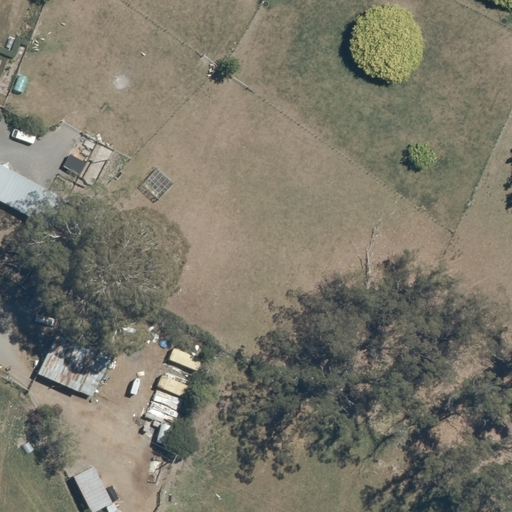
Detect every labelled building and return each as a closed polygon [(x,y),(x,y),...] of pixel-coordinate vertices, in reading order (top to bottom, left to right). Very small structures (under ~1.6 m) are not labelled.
[(108,150),(96,145),(79,181),(91,187),(108,150)] [(83,160),(66,152),(59,168),(76,176),(83,160)] [(67,204),(0,167),(0,203),(52,232),(67,204)] [(107,350),(53,327),(32,378),(86,401),(107,350)] [(88,511),(105,504),(87,467),(67,476),(84,511),(88,511)]
